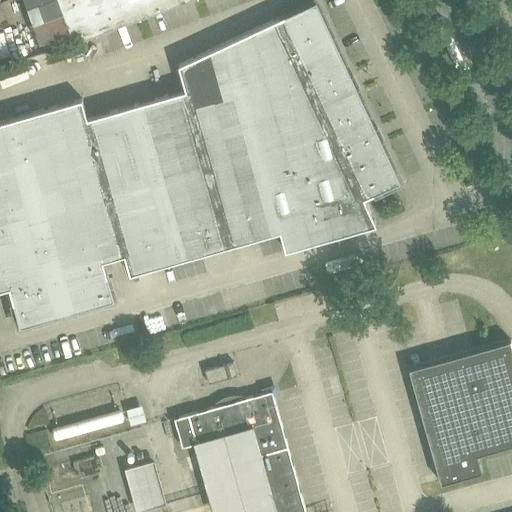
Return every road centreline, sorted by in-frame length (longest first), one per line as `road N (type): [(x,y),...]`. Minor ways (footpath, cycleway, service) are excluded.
road 1 (unknown): [(511,190),(361,243),(20,342),(0,340)]
road 2 (unknown): [(357,311),(416,499),(455,505),(511,486)]
road 3 (unknown): [(0,91),(186,36),(272,0)]
road 4 (unknown): [(142,362),(37,387),(20,406),(18,457),(33,511)]
road 5 (unknown): [(295,326),(347,511)]
road 6 (unknown): [(295,326),(142,362)]
road 7 (unknown): [(142,362),(183,511)]
road 8 (unclassified): [(511,134),(448,0)]
